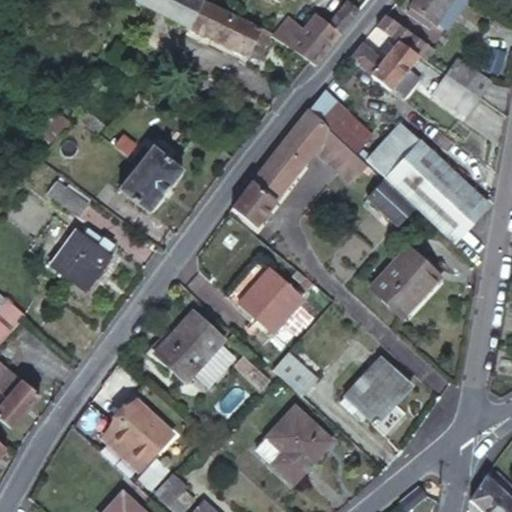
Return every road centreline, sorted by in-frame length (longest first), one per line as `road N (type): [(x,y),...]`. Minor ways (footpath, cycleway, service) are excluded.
road 1 (residential): [(6,511),(99,349),(377,0)]
road 2 (residential): [(457,436),(511,127)]
road 3 (residential): [(457,436),(364,511)]
